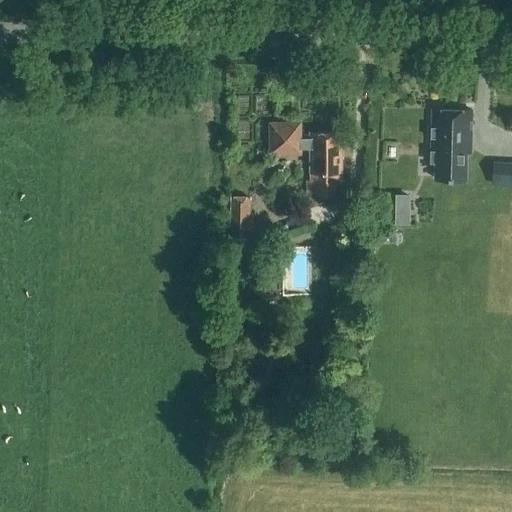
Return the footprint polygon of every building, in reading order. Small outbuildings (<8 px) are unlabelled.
[(433,111),(432,151),(435,151),(435,179),(466,179),(466,152),(470,152),(471,112),(433,111)] [(310,150),(311,182),(307,182),(307,194),(317,194),(318,196),(334,196),(334,185),(341,185),(341,133),(310,133),(310,139),(298,139),(298,125),(271,126),(272,152),(298,152),(298,150),(310,150)] [(511,162),(493,161),(492,181),(511,182),(511,162)] [(249,217),(249,198),(230,197),(230,236),(252,237),(252,217),(249,217)] [(396,197),(395,210),(409,211),(409,197),(396,197)] [(228,321),(241,320),(240,294),(227,295),(228,321)]
